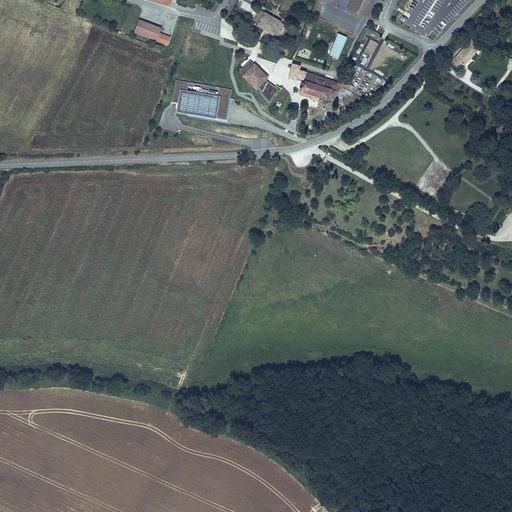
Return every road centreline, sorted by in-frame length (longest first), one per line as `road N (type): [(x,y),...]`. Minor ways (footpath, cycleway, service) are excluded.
road 1 (tertiary): [(0,164),(294,149),(368,116),(433,50)]
road 2 (track): [(308,145),(482,237),(511,241)]
road 3 (track): [(436,67),(355,145),(326,138)]
